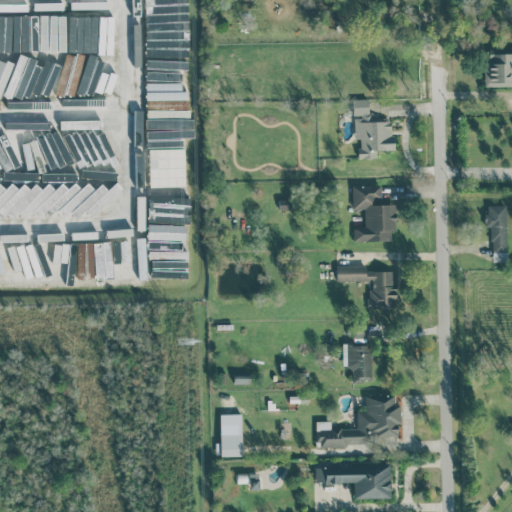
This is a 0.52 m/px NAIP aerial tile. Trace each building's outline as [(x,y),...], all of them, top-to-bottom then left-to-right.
[(0,51),(10,52),(11,16),(0,15),(0,51)] [(44,52),(65,51),(64,15),(43,16),(44,52)] [(91,95),(103,72),(108,74),(113,59),(100,55),(94,55),(96,52),(97,17),(69,16),(68,18),(68,49),(65,54),(64,59),(61,69),(66,71),(66,79),(59,78),(55,89),(55,94),(69,94),(89,94),(91,95)] [(485,88),(511,87),(511,53),(484,53),(485,88)] [(190,100),(190,81),(187,81),(188,60),(145,59),(145,70),(166,70),(166,81),(146,80),(145,99),(190,100)] [(392,150),(391,120),(369,121),(368,99),(352,99),(352,117),(354,117),(354,139),(358,139),(358,158),(376,158),(376,150),(392,150)] [(0,101),(0,108),(35,107),(35,100),(0,101)] [(134,142),(142,142),(141,100),(133,100),(134,142)] [(147,116),(185,117),(185,102),(147,101),(147,116)] [(100,118),(58,119),(58,127),(100,126),(100,118)] [(145,129),(146,129),(146,147),(182,146),(181,137),(193,137),(193,118),(145,119),(145,129)] [(9,120),(9,128),(50,127),(50,120),(9,120)] [(133,189),(141,189),(141,146),(133,146),(133,189)] [(148,149),(149,173),(157,173),(158,186),(184,185),(184,148),(148,149)] [(1,172),(1,184),(57,186),(57,179),(56,179),(56,173),(1,172)] [(101,183),(70,212),(76,218),(84,210),(89,216),(120,188),(115,182),(107,189),(101,183)] [(0,212),(43,211),(80,192),(75,183),(67,188),(63,186),(7,186),(2,189),(0,184),(0,212)] [(74,206),(92,188),(86,183),(68,200),(74,206)] [(380,185),(351,185),(352,209),(364,209),(364,226),(353,226),(353,241),(386,241),(386,230),(395,230),(394,204),(380,204),(380,185)] [(175,188),(148,188),(148,218),(165,218),(165,223),(188,223),(188,197),(175,197),(175,188)] [(505,205),(484,205),(485,227),(490,227),(491,262),(506,261),(505,205)] [(147,239),(184,240),(185,225),(147,224),(147,239)] [(108,237),(129,236),(129,228),(108,229),(108,237)] [(144,237),(136,238),(137,263),(145,263),(144,237)] [(124,280),(132,280),(130,240),(122,240),(124,280)] [(67,242),(67,284),(72,284),(72,278),(111,278),(111,242),(67,242)] [(52,261),(67,262),(67,244),(53,243),(52,261)] [(336,265),(335,280),(369,281),(369,307),(395,307),(395,289),(392,289),(392,271),(365,270),(365,265),(336,265)] [(342,367),(352,367),(352,381),(371,381),(370,344),(342,344),(342,367)] [(317,447),(359,444),(360,452),(372,451),(370,438),(397,436),(396,424),(400,423),(398,403),(395,403),(394,395),(361,397),(363,411),(355,411),(357,427),(330,429),(329,420),(314,422),(317,447)] [(241,413),(219,414),(220,456),(241,455),(241,413)] [(391,497),(389,463),(314,467),(314,484),(352,482),(353,499),(391,497)]
